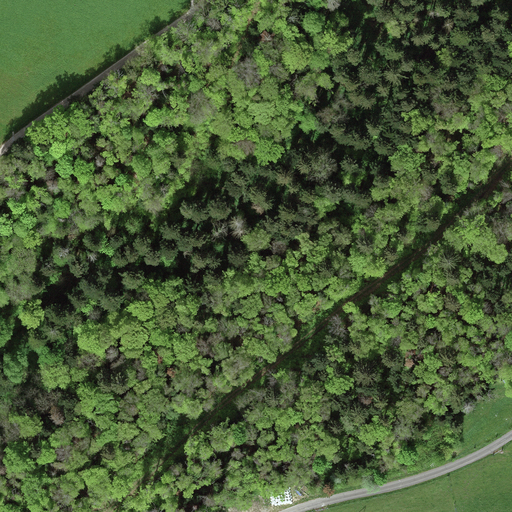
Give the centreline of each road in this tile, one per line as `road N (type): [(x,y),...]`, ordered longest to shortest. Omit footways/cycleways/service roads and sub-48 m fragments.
road 1 (track): [(108,511),(254,379),(465,211),(511,159)]
road 2 (track): [(139,250),(216,99),(255,0)]
road 3 (track): [(204,0),(0,153)]
